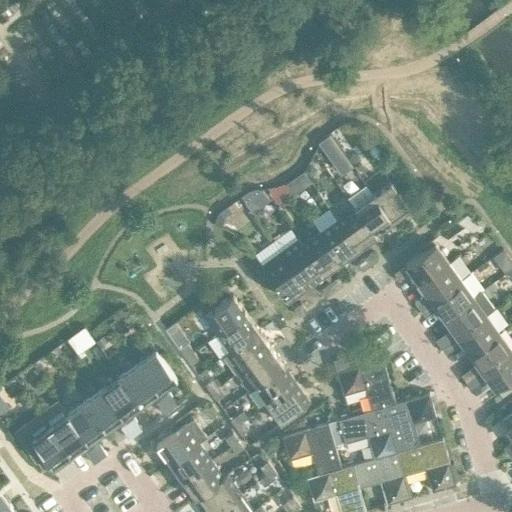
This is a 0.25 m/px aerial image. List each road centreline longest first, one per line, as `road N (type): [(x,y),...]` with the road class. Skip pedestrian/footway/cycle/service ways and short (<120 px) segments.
road 1 (residential): [(497,498),(473,419),(388,300),(329,342)]
road 2 (residential): [(156,505),(118,455),(65,494),(77,511)]
